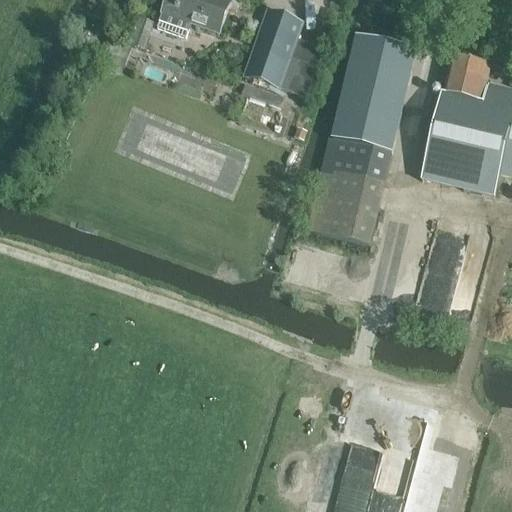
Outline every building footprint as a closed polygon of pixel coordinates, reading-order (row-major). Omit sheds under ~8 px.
[(225,20),(229,7),(208,0),(168,0),(158,31),(186,41),(190,27),(219,38),(225,20)] [(334,30),(338,17),(328,13),(323,26),(334,30)] [(254,83),(251,89),(260,92),(268,95),(270,90),(280,93),(280,92),(305,101),(322,51),(297,43),(303,28),(284,21),(268,15),(245,80),(254,83)] [(135,20),(128,40),(146,46),(153,27),(135,20)] [(329,142),(307,234),(370,249),(392,157),(411,77),(407,76),(413,53),(357,40),(333,143),(329,142)] [(120,78),(130,50),(110,43),(100,71),(120,78)] [(460,193),(460,192),(493,200),(499,175),(511,177),(511,97),(485,91),(491,69),(451,60),(433,137),(432,137),(422,182),(460,193)] [(245,87),(242,96),(280,109),(283,100),(268,95),(260,92),(251,89),(245,87)] [(293,139),(302,142),(305,134),(296,131),(293,139)]
